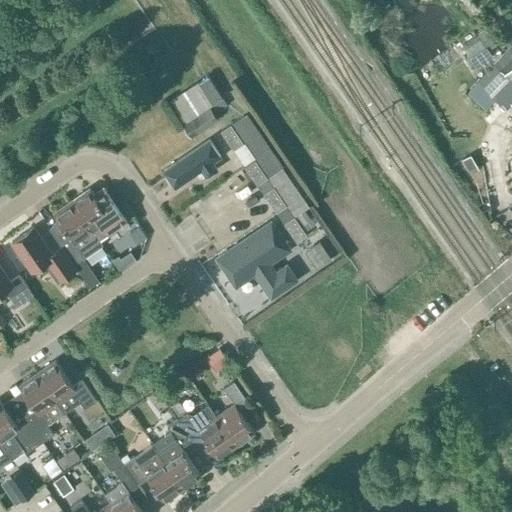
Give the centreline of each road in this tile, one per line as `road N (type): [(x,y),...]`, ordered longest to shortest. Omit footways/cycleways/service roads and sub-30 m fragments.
road 1 (residential): [(310,447),(511,274)]
road 2 (residential): [(310,447),(168,248)]
road 3 (residential): [(168,248),(101,165),(74,165),(0,216)]
road 4 (residential): [(0,365),(168,248)]
